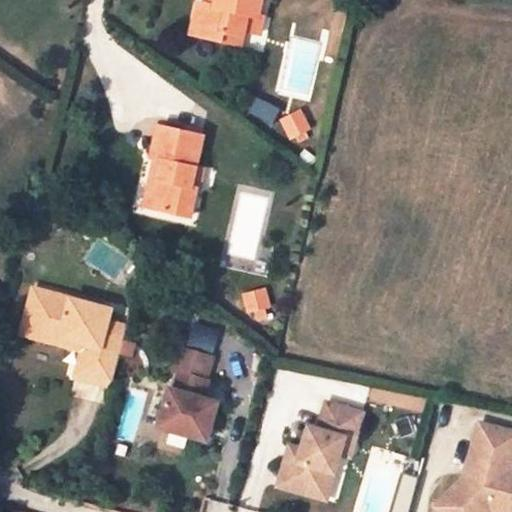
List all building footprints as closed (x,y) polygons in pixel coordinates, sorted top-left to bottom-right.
[(192,34),(223,41),(225,32),(243,35),(244,31),(247,16),(258,18),(258,15),(261,0),(215,0),(214,7),(205,5),(198,4),(192,34)] [(336,61),(348,8),(335,5),(323,58),(336,61)] [(265,17),(258,15),(258,18),(247,16),(244,31),(261,34),(265,17)] [(241,45),(243,35),(225,32),(223,41),(241,45)] [(291,136),(295,134),(303,130),(307,127),(300,113),(283,122),(291,136)] [(145,206),(174,212),(176,202),(194,206),(201,169),(195,168),(202,135),(158,126),(151,158),(154,159),(160,160),(156,179),(150,178),(145,206)] [(295,134),(298,142),(308,137),(303,130),(295,134)] [(154,159),(150,178),(156,179),(160,160),(154,159)] [(192,217),(194,206),(176,202),(174,212),(192,217)] [(32,291),(20,336),(80,352),(82,345),(36,333),(46,294),(32,291)] [(245,295),(246,302),(267,297),(265,291),(245,295)] [(46,294),(36,333),(82,345),(80,352),(74,375),(110,384),(125,328),(105,323),(109,311),(46,294)] [(246,302),(249,312),(270,306),(267,297),(246,302)] [(167,390),(156,428),(204,442),(215,404),(201,400),(206,382),(204,381),(210,358),(179,349),(172,373),(177,374),(172,391),(167,390)] [(284,460),(278,480),(321,493),(327,474),(333,475),(338,456),(343,440),(354,443),(362,415),(325,404),(317,431),(307,428),(300,451),(296,464),(284,460)] [(511,435),(479,426),(468,465),(477,467),(473,482),(464,479),(451,492),(463,503),(453,511),(511,511),(511,476),(508,475),(511,460),(511,435)] [(343,440),(338,456),(349,459),(354,443),(343,440)] [(288,447),(284,460),(296,464),(300,451),(288,447)] [(278,480),(276,488),(325,502),(333,475),(327,474),(321,493),(278,480)] [(434,508),(438,511),(453,511),(463,503),(451,492),(434,508)]
